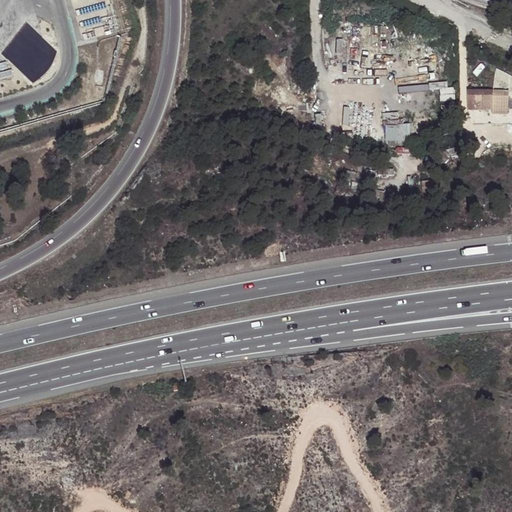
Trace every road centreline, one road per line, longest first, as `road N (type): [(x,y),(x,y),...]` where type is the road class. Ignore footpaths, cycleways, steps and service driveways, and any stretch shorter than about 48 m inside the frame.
road 1 (motorway): [(511,253),(250,286),(0,342)]
road 2 (motorway): [(175,0),(167,78),(121,177),(76,226),(0,274)]
road 3 (motorway): [(193,345),(511,295)]
road 4 (motorway): [(193,345),(511,317)]
road 5 (track): [(376,511),(334,416),(323,413),(305,432),(286,511)]
road 6 (motorway): [(0,389),(193,345)]
